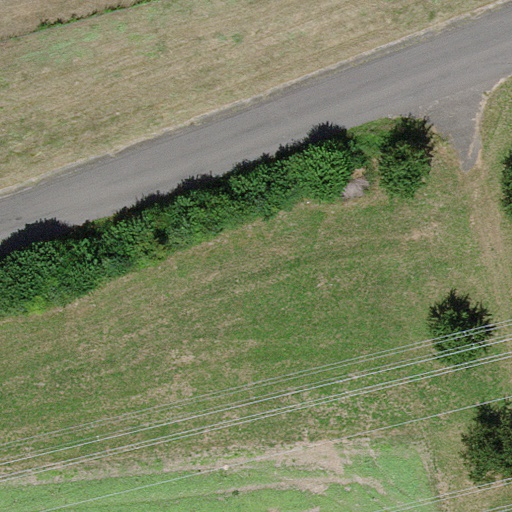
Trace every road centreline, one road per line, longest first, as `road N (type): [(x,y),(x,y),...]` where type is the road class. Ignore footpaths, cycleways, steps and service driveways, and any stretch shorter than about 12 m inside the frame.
road 1 (unclassified): [(511,39),(0,228)]
road 2 (track): [(445,64),(511,318)]
